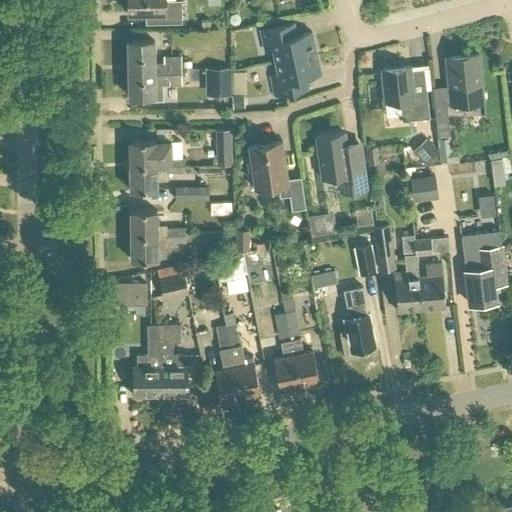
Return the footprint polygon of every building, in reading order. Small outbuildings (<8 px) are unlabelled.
[(126,0),(127,10),(145,9),(145,21),(181,20),(181,0),(126,0)] [(274,59),(315,51),(311,30),(291,34),(289,22),(259,29),(263,48),(271,47),(274,59)] [(127,67),(180,66),(180,55),(163,55),(163,61),(153,61),(152,39),(126,39),(127,67)] [(315,51),(274,59),(277,73),(269,75),(273,94),(303,88),(300,76),(320,72),(315,51)] [(478,52),(445,56),(448,84),(450,103),(483,99),(478,52)] [(410,64),(380,67),(384,101),(398,99),(401,120),(429,117),(426,88),(412,89),(410,68),(410,64)] [(180,66),(127,67),(128,96),(153,95),(153,82),(181,82),(180,66)] [(227,90),(227,66),(202,66),(203,91),(227,90)] [(188,91),(187,101),(216,102),(216,91),(188,91)] [(243,92),(232,93),(233,106),(244,105),(243,92)] [(446,103),(433,105),(439,159),(459,157),(458,147),(451,148),(446,103)] [(215,128),(215,163),(232,162),(231,128),(215,128)] [(345,141),(343,130),(315,134),(321,176),(338,174),(340,190),(365,187),(359,139),(345,141)] [(286,177),(281,139),(247,144),(253,187),(277,184),(279,196),(288,194),(290,209),(305,207),(300,175),(286,177)] [(175,169),(175,157),(171,157),(171,140),(155,140),(128,140),(129,164),(156,164),(156,163),(166,163),(166,169),(175,169)] [(427,141),(416,152),(427,163),(438,152),(427,141)] [(375,145),(368,146),(370,161),(378,160),(375,145)] [(511,153),(503,155),(507,181),(511,179),(511,153)] [(175,157),(175,169),(185,169),(185,157),(175,157)] [(156,164),(129,164),(129,189),(156,189),(156,164)] [(414,199),(438,195),(435,172),(410,176),(414,199)] [(176,198),(209,198),(209,185),(176,185),(176,198)] [(505,190),(490,190),(490,209),(505,209),(505,190)] [(129,233),(156,232),(156,208),(129,208),(129,233)] [(360,224),(373,222),(372,210),(359,211),(360,224)] [(321,211),(309,213),(312,233),(324,231),(321,211)] [(379,268),(396,266),(390,221),(373,224),(379,268)] [(249,248),(250,229),(235,228),(234,248),(249,248)] [(156,232),(129,233),(129,258),(156,258),(156,245),(169,245),(169,240),(201,239),(201,232),(186,232),(169,232),(156,232)] [(418,253),(432,252),(432,246),(448,245),(447,232),(416,235),(418,253)] [(359,272),(377,269),(372,242),(354,245),(359,272)] [(469,301),(495,299),(494,283),(504,282),(501,244),(475,246),(477,267),(466,268),(469,301)] [(421,307),(418,276),(416,252),(403,253),(404,270),(393,271),(397,310),(421,307)] [(219,278),(244,274),(241,255),(216,260),(219,278)] [(418,276),(421,307),(446,305),(441,260),(425,261),(427,275),(418,276)] [(334,269),(322,272),(325,283),(337,280),(334,269)] [(183,270),(158,275),(164,297),(188,291),(183,270)] [(112,279),(112,300),(129,300),(129,279),(112,279)] [(368,312),(365,297),(362,284),(349,287),(354,314),(343,316),(350,349),(375,345),(369,312),(368,312)] [(285,310),(290,334),(300,332),(296,308),(285,310)] [(279,336),(290,334),(285,310),(275,312),(279,336)] [(182,344),(201,344),(201,320),(182,320),(182,344)] [(226,322),(230,346),(240,344),(236,320),(226,322)] [(220,348),(230,346),(226,322),(215,324),(220,348)] [(132,394),(159,394),(159,323),(147,323),(147,352),(136,352),(136,364),(132,364),(132,394)] [(159,323),(159,394),(186,394),(186,353),(171,353),(171,340),(180,340),(180,323),(159,323)] [(291,338),(299,384),(319,381),(313,349),(303,351),(300,336),(291,338)] [(279,388),(299,384),(291,338),(281,340),(284,355),(273,357),(279,388)] [(232,351),(240,396),(260,392),(253,361),(244,363),(241,349),(232,351)] [(221,400),(240,396),(232,351),(222,352),(225,367),(215,369),(221,400)] [(511,511),(511,499),(489,505),(490,511),(511,511)]
